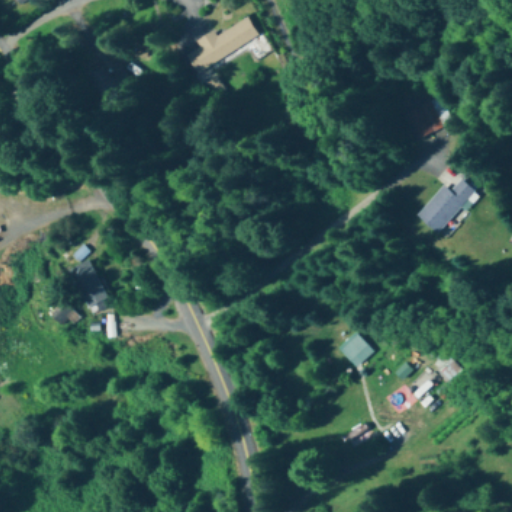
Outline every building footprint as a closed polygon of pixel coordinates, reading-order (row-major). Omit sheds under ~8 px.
[(215,35),(213,32),(196,41),(200,48),(184,56),(193,72),(247,44),(256,60),(271,52),(261,33),(256,36),(247,19),(215,35)] [(132,86),(124,70),(109,78),(100,61),(86,67),(102,100),(132,86)] [(404,111),(415,138),(450,124),(439,97),(404,111)] [(449,192),(442,186),(415,217),(438,236),(475,193),(459,180),(449,192)] [(107,299),(86,261),(65,272),(86,310),(107,299)] [(350,363),(368,346),(356,334),(339,351),(350,363)] [(441,381),(426,366),(403,389),(417,404),(441,381)]
